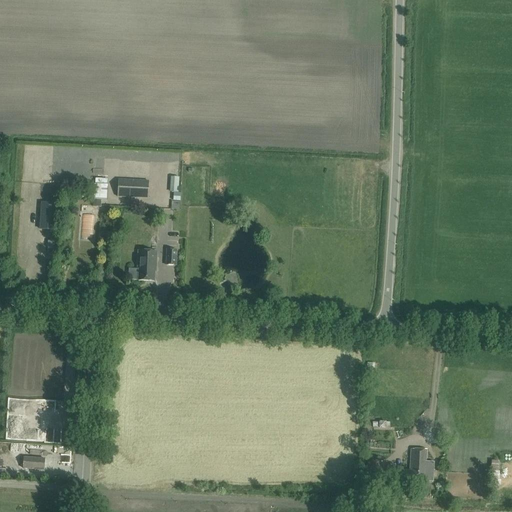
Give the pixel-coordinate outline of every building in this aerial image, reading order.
[(93,176),(93,196),(107,196),(107,176),(93,176)] [(180,191),(181,176),(173,176),(173,191),(180,191)] [(147,198),(148,181),(118,180),(117,197),(147,198)] [(171,201),(171,210),(179,210),(179,202),(171,201)] [(177,251),(167,250),(167,265),(177,266),(177,251)] [(139,251),(138,268),(139,268),(139,281),(155,281),(155,265),(157,265),(157,252),(139,251)] [(409,470),(394,470),(393,481),(425,482),(426,450),(410,449),(409,470)] [(43,470),(44,459),(24,458),(23,469),(43,470)]
